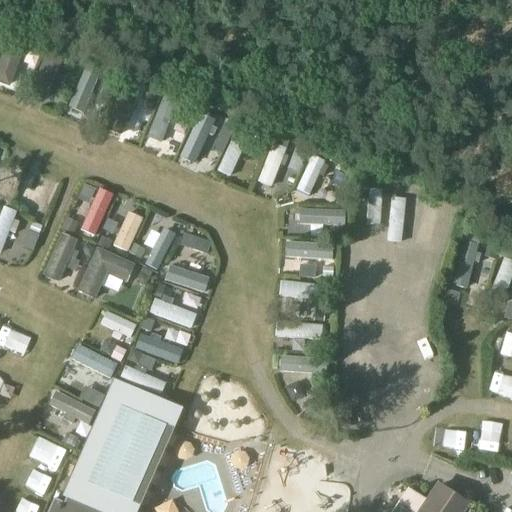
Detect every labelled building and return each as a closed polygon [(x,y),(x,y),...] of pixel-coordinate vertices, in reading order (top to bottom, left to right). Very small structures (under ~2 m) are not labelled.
[(9,36),(0,60),(0,84),(8,88),(26,42),(9,36)] [(45,102),(63,59),(47,52),(29,96),(45,102)] [(85,70),(70,105),(83,111),(99,76),(85,70)] [(121,88),(104,130),(121,137),(137,95),(121,88)] [(163,98),(147,139),(160,145),(177,103),(163,98)] [(200,115),(184,149),(196,155),(212,120),(200,115)] [(132,132),(146,135),(149,123),(129,119),(122,151),(128,153),(132,132)] [(234,134),(217,173),(229,178),(247,140),(234,134)] [(272,145),(257,183),(271,189),(286,151),(272,145)] [(311,158),(296,191),(308,196),(324,163),(311,158)] [(10,166),(0,191),(0,200),(7,204),(21,170),(10,166)] [(44,178),(29,211),(41,217),(56,184),(44,178)] [(99,191),(80,231),(93,237),(112,197),(99,191)] [(386,237),(399,196),(383,191),(370,232),(386,237)] [(406,247),(418,205),(401,200),(389,242),(406,247)] [(2,209),(0,215),(0,253),(15,214),(2,209)] [(298,211),(298,226),(344,228),(344,212),(298,211)] [(408,248),(422,253),(436,218),(422,212),(408,248)] [(128,215),(114,247),(125,252),(139,220),(128,215)] [(437,216),(428,256),(441,259),(450,219),(437,216)] [(163,230),(145,266),(156,272),(174,236),(163,230)] [(60,235),(42,277),(58,283),(76,242),(60,235)] [(357,240),(363,274),(376,272),(370,238),(357,240)] [(463,242),(452,287),(467,290),(478,246),(463,242)] [(285,244),(284,259),(331,262),(332,247),(285,244)] [(126,284),(134,267),(97,250),(77,293),(94,301),(106,275),(126,284)] [(352,297),(369,292),(358,258),(342,263),(352,297)] [(511,263),(503,260),(487,301),(501,306),(511,276),(511,263)] [(166,267),(161,282),(203,295),(208,281),(166,267)] [(427,274),(392,303),(402,315),(437,286),(427,274)] [(280,283),(278,298),(323,302),(324,288),(280,283)] [(154,301),(149,315),(190,330),(195,317),(154,301)] [(511,321),(511,304),(508,303),(503,319),(511,321)] [(383,336),(393,350),(429,323),(418,309),(383,336)] [(105,314),(99,326),(129,340),(135,327),(105,314)] [(276,324),(275,339),(320,342),(321,327),(276,324)] [(140,337),(135,350),(177,366),(182,352),(140,337)] [(396,374),(428,351),(420,339),(387,362),(396,374)] [(313,342),(290,341),(289,353),(312,354),(313,342)] [(76,347),(69,361),(109,381),(115,368),(76,347)] [(496,350),(492,372),(508,375),(511,352),(496,350)] [(452,393),(467,393),(468,356),(453,355),(452,393)] [(280,358),(278,373),(325,376),(326,361),(280,358)] [(400,399),(435,373),(425,360),(390,387),(400,399)] [(125,368),(120,379),(160,396),(165,385),(125,368)] [(431,382),(402,404),(413,418),(441,395),(431,382)] [(511,387),(490,382),(485,408),(506,413),(511,387)] [(157,410),(162,399),(124,383),(120,394),(157,410)] [(54,394),(47,408),(64,416),(62,421),(71,425),(73,421),(87,427),(94,414),(54,394)] [(131,439),(136,427),(102,414),(97,426),(131,439)] [(464,511),(469,505),(436,484),(417,511),(464,511)] [(97,511),(65,498),(63,504),(53,499),(47,511),(97,511)]
